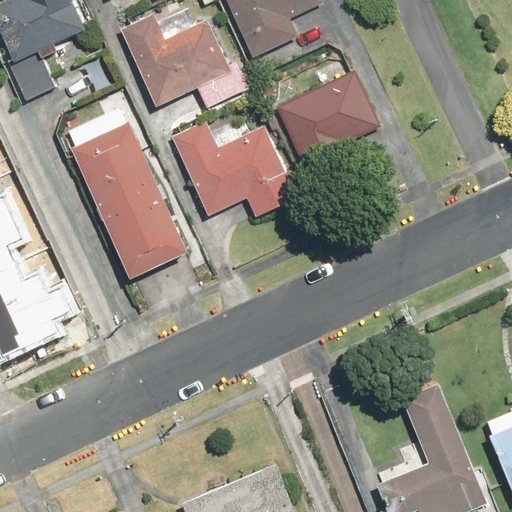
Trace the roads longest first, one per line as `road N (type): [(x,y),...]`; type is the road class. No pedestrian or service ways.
road 1 (residential): [(511,213),(0,449)]
road 2 (unknown): [(130,389),(0,82)]
